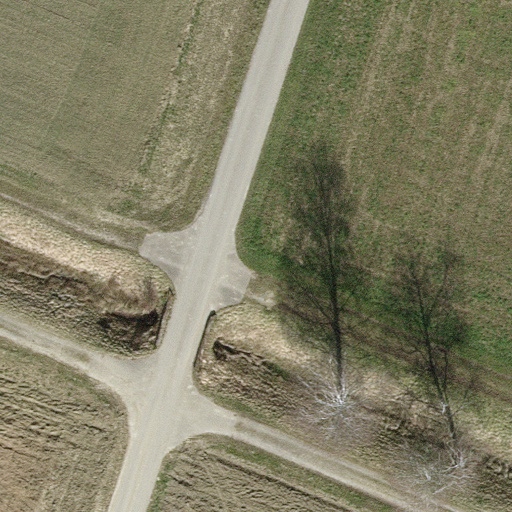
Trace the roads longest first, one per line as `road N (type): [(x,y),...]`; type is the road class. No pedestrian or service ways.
road 1 (unclassified): [(128,511),(292,0)]
road 2 (track): [(0,330),(440,511)]
